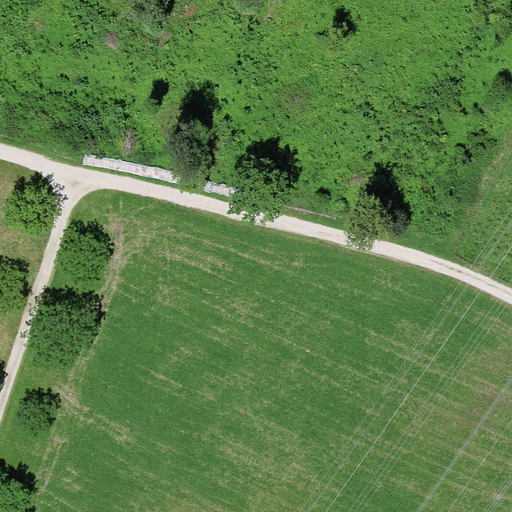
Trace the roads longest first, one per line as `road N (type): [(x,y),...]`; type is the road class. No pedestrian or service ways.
road 1 (track): [(0,151),(462,269),(511,295)]
road 2 (track): [(0,417),(78,172)]
